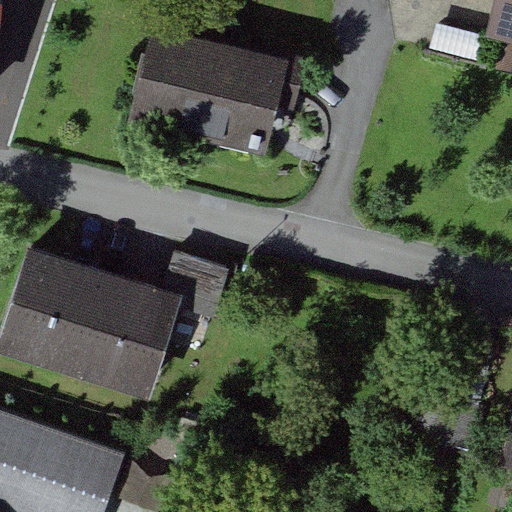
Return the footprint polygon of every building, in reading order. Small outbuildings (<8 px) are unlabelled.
[(511,0),(508,0),(502,25),(511,27),(511,0)] [(0,79),(8,3),(0,2),(0,79)] [(250,47),(168,28),(150,106),(269,133),(280,86),(299,91),(303,76),(308,54),(252,40),(250,47)] [(117,259),(26,232),(0,318),(0,341),(151,387),(184,279),(117,259)] [(99,511),(121,447),(0,406),(0,494),(54,511),(99,511)]
